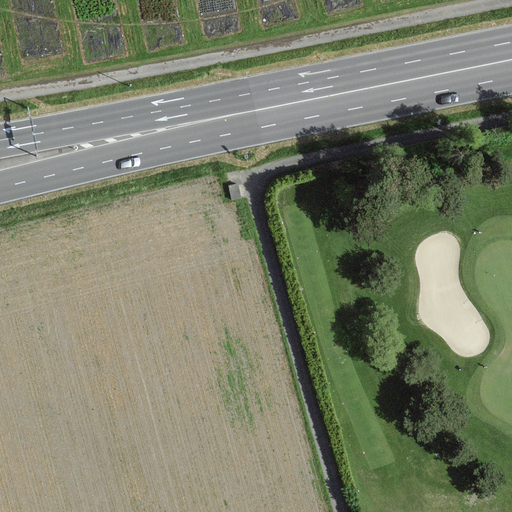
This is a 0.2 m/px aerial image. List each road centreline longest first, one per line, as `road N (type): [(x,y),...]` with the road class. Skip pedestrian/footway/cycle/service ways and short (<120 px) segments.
road 1 (track): [(510,0),(0,94)]
road 2 (primary): [(511,60),(102,141)]
